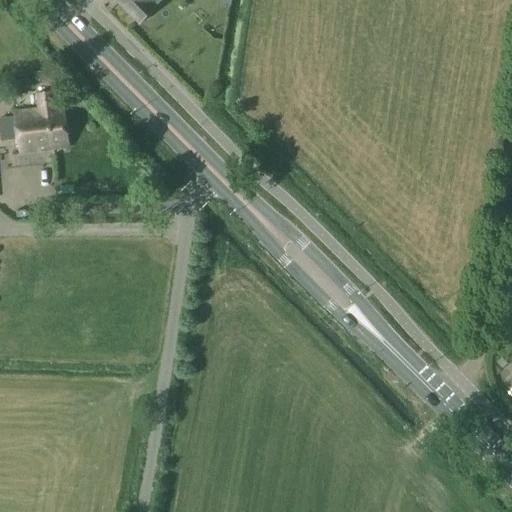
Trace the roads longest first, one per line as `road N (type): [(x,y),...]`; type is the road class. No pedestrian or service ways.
road 1 (primary): [(511,475),(218,176)]
road 2 (unclassified): [(139,511),(187,210),(218,176)]
road 3 (primary): [(218,176),(44,0)]
